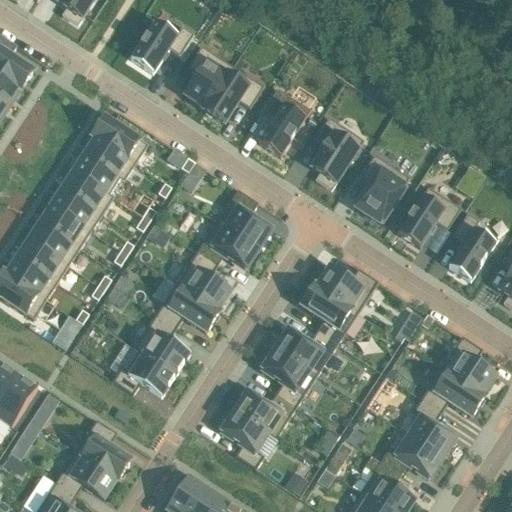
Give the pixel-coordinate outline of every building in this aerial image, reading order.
[(61,0),(58,6),(67,12),(63,19),(77,28),(96,0),(61,0)] [(156,25),(130,63),(152,78),(169,53),(180,60),(194,38),(182,31),(177,39),(156,25)] [(0,38),(0,79),(22,93),(34,74),(11,59),(17,50),(0,38)] [(198,79),(185,99),(204,111),(203,113),(204,114),(233,71),(201,50),(187,72),(198,79)] [(233,71),(204,114),(224,127),(238,105),(249,112),(263,91),(233,71)] [(0,79),(0,103),(7,108),(18,92),(21,94),(22,93),(0,79)] [(274,122),(258,147),(280,161),(310,115),(277,93),(263,115),(274,122)] [(104,120),(92,139),(135,168),(148,148),(104,120)] [(325,151),(311,172),(321,178),(316,185),(331,194),(363,145),(328,122),(314,143),(325,151)] [(95,143),(84,159),(120,182),(124,185),(135,168),(92,139),(91,140),(95,143)] [(84,159),(73,176),(109,199),(120,182),(84,159)] [(371,188),(356,211),(380,227),(409,182),(374,159),(360,181),(371,188)] [(188,161),(181,171),(188,176),(194,166),(188,161)] [(194,169),(187,179),(197,185),(203,176),(194,169)] [(470,170),(456,190),(471,200),(484,180),(470,170)] [(73,176),(62,193),(102,219),(113,202),(109,199),(73,176)] [(165,187),(158,197),(165,202),(172,192),(165,187)] [(428,191),(397,238),(420,253),(436,227),(447,234),(461,213),(428,191)] [(62,193),(51,210),(91,236),(102,219),(62,193)] [(238,194),(217,225),(258,253),(272,233),(251,219),(258,207),(238,194)] [(51,210),(39,227),(80,253),(91,236),(51,210)] [(149,211),(142,221),(149,226),(156,215),(149,211)] [(464,246),(448,271),(470,285),(498,243),(476,229),(478,225),(467,218),(453,239),(464,246)] [(142,221),(136,231),(143,236),(149,226),(142,221)] [(217,225),(196,257),(217,270),(224,259),(245,273),(258,253),(217,225)] [(39,227),(28,244),(68,270),(80,253),(39,227)] [(28,244),(17,261),(57,287),(68,270),(28,244)] [(127,245),(120,255),(127,260),(134,249),(127,245)] [(511,272),(511,274),(499,294),(508,301),(504,308),(511,312),(511,251),(502,266),(511,272)] [(120,255),(113,265),(120,270),(127,260),(120,255)] [(196,257),(176,287),(218,314),(231,295),(210,281),(217,270),(196,257)] [(3,275),(3,276),(46,304),(57,287),(17,261),(7,277),(3,275)] [(329,270),(317,289),(358,316),(378,286),(358,272),(350,284),(329,270)] [(3,276),(0,279),(0,301),(34,324),(46,304),(3,276)] [(104,279),(97,289),(104,294),(111,284),(104,279)] [(120,280),(114,290),(126,297),(132,287),(120,280)] [(176,287),(156,319),(176,332),(183,321),(206,336),(220,315),(218,314),(176,287)] [(315,288),(301,309),(324,324),(317,335),(337,349),(358,316),(317,289),(315,288)] [(97,289),(91,299),(98,304),(104,294),(97,289)] [(82,313),(75,323),(82,328),(89,318),(82,313)] [(427,318),(420,328),(427,332),(434,322),(427,318)] [(156,319),(133,353),(137,355),(175,380),(190,357),(169,343),(176,332),(156,319)] [(58,350),(65,354),(71,344),(82,328),(75,323),(71,321),(54,347),(58,350)] [(405,325),(394,342),(400,346),(404,341),(409,344),(416,332),(405,325)] [(288,333),(275,353),(308,374),(317,380),(337,349),(317,335),(309,346),(288,333)] [(462,341),(441,372),(483,400),(483,399),(496,379),(475,366),(482,354),(462,341)] [(275,353),(262,373),(283,386),(276,397),(296,411),(304,399),(317,380),(308,374),(275,353)] [(120,373),(112,385),(132,399),(140,387),(161,401),(175,380),(137,355),(124,376),(120,373)] [(0,366),(0,402),(16,377),(0,366)] [(441,372),(421,403),(441,417),(448,406),(471,421),(485,400),(483,399),(483,400),(441,372)] [(16,377),(0,402),(0,423),(11,431),(38,391),(16,377)] [(247,395),(234,415),(268,437),(267,438),(275,443),(296,411),(276,397),(269,409),(247,395)] [(421,421),(408,440),(442,462),(455,442),(434,428),(441,417),(421,403),(412,416),(421,421)] [(39,412),(30,426),(40,432),(49,418),(39,412)] [(234,415),(221,435),(242,448),(235,460),(255,474),(264,461),(256,455),(267,438),(268,437),(234,415)] [(96,424),(75,456),(116,483),(118,485),(132,464),(109,449),(116,437),(96,424)] [(30,426),(21,440),(31,446),(40,432),(30,426)] [(354,432),(347,442),(358,449),(365,439),(354,432)] [(326,459),(338,442),(327,434),(315,452),(326,459)] [(388,453),(380,466),(400,479),(408,468),(429,482),(442,462),(408,440),(396,458),(388,453)] [(342,447),(324,474),(334,480),(352,454),(342,447)] [(75,456),(55,486),(75,500),(83,489),(104,503),(116,483),(75,456)] [(10,458),(3,467),(13,473),(19,464),(10,458)] [(380,466),(359,497),(382,511),(408,511),(414,504),(393,490),(400,479),(380,466)] [(324,474),(317,485),(327,492),(334,480),(324,474)] [(293,477),(285,490),(298,498),(306,485),(293,477)] [(188,481),(167,511),(194,511),(207,493),(188,481)] [(55,486),(38,511),(69,511),(68,511),(75,500),(55,486)] [(220,511),(225,505),(207,493),(194,511),(220,511)] [(382,511),(359,497),(349,511),(382,511)]
